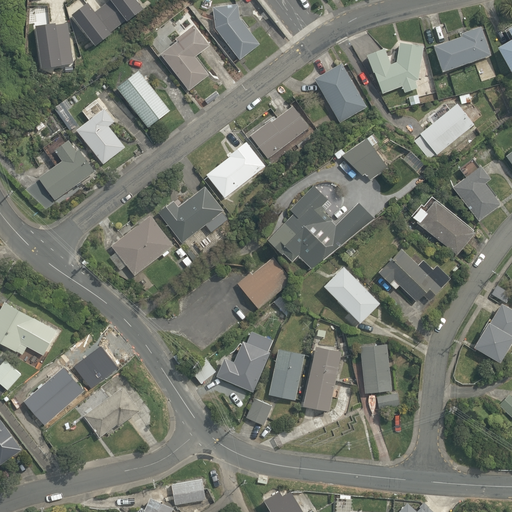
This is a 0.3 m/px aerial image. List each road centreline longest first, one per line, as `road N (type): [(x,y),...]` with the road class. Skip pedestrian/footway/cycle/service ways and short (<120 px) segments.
road 1 (residential): [(37,251),(317,47)]
road 2 (tertiary): [(37,251),(112,306),(202,430)]
road 3 (tertiary): [(202,430),(246,457),(282,466),(422,480)]
road 4 (residential): [(202,430),(153,465),(0,506)]
road 5 (residential): [(433,395),(452,323),(511,231)]
road 6 (residential): [(317,47),(448,0)]
